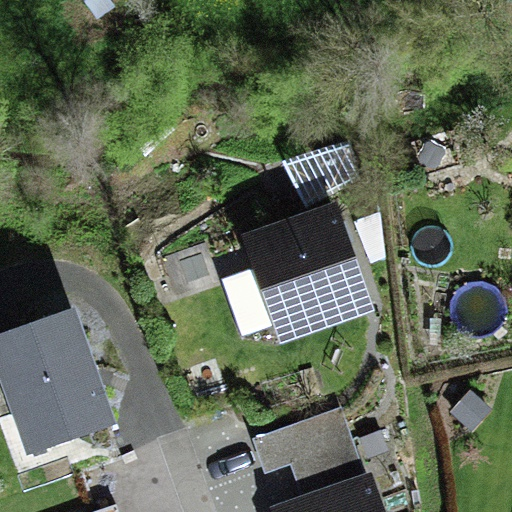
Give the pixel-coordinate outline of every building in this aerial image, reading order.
[(241,228),(279,339),(374,306),(336,196),(241,228)] [(185,283),(209,275),(200,251),(177,260),(185,283)] [(116,417),(75,297),(0,322),(0,413),(13,409),(26,447),(116,417)] [(341,403),(252,433),(265,470),(290,461),(299,489),(364,467),(361,459),(382,452),(374,428),(353,436),(341,403)] [(388,511),(372,464),(364,467),(299,489),(270,499),(274,511),(388,511)] [(120,511),(117,501),(84,511),(120,511)]
